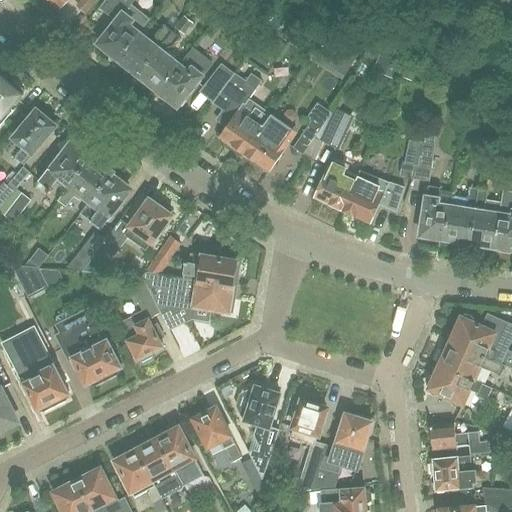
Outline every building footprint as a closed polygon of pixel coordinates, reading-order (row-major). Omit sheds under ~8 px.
[(50,0),(60,10),(70,0),(50,0)] [(87,0),(81,0),(76,6),(85,15),(94,6),(87,0)] [(99,44),(118,59),(141,31),(150,19),(140,12),(132,5),(135,0),(108,0),(108,1),(124,13),(99,44)] [(175,27),(182,33),(191,21),(184,16),(180,22),(175,27)] [(141,31),(118,59),(120,61),(120,64),(125,68),(129,68),(138,75),(160,47),(173,31),(165,25),(156,36),(157,44),(141,31)] [(173,31),(160,47),(138,75),(148,83),(148,87),(152,90),(156,90),(157,90),(180,63),(164,50),(171,47),(179,37),(173,31)] [(180,63),(157,90),(178,107),(212,63),(192,47),(180,63)] [(409,52),(383,50),(373,72),(396,82),(409,52)] [(472,73),(474,58),(462,56),(460,71),(472,73)] [(477,56),(473,75),(501,77),(503,58),(477,56)] [(511,57),(504,57),(502,74),(501,94),(511,94),(511,57)] [(400,77),(413,83),(420,68),(407,62),(400,77)] [(215,101),(235,75),(224,66),(201,95),(213,104),(215,101)] [(245,155),(263,128),(265,129),(269,122),(273,115),(273,114),(250,98),(257,87),(236,73),(235,75),(215,101),(224,108),(217,119),(228,126),(220,137),(245,155)] [(0,126),(4,122),(13,112),(10,109),(25,92),(14,82),(11,85),(0,75),(0,126)] [(353,106),(341,101),(334,116),(322,142),(341,150),(354,120),(348,117),(353,106)] [(24,164),(56,126),(46,117),(48,115),(42,110),(40,112),(37,109),(12,138),(24,148),(16,157),(24,164)] [(269,122),(265,129),(263,128),(245,155),(270,172),(297,133),(285,124),(273,115),(269,122)] [(322,129),(312,123),(294,148),(304,155),(322,129)] [(51,191),(57,183),(65,189),(67,188),(91,156),(89,153),(88,154),(76,144),(74,147),(72,145),(65,154),(62,152),(39,182),(51,191)] [(413,176),(413,180),(416,166),(419,167),(421,156),(405,153),(400,173),(413,176)] [(67,188),(65,189),(67,190),(59,202),(67,208),(77,196),(88,204),(113,172),(104,166),(106,162),(96,155),(94,158),(93,157),(94,155),(92,154),(91,156),(67,188)] [(416,166),(413,180),(429,182),(434,158),(421,156),(419,167),(416,166)] [(358,177),(358,176),(346,171),(347,169),(334,163),(331,169),(329,168),(315,198),(343,210),(357,180),(358,177)] [(31,173),(24,168),(9,186),(15,191),(31,173)] [(114,171),(113,172),(88,204),(81,214),(101,230),(124,201),(122,199),(129,190),(126,188),(128,185),(116,175),(115,173),(116,172),(114,171)] [(361,172),(358,177),(357,180),(343,210),(371,223),(380,203),(387,205),(386,208),(397,211),(405,188),(393,184),(393,185),(362,173),(362,172),(361,172)] [(420,236),(445,240),(453,194),(440,192),(441,188),(429,187),(428,195),(427,195),(420,236)] [(453,194),(445,240),(447,240),(450,243),(455,244),(459,242),(470,244),(479,190),(469,188),(468,198),(453,196),(453,194)] [(493,247),(496,248),(501,214),(502,214),(502,212),(504,203),(487,201),(489,191),(479,190),(470,244),(482,246),(484,248),(490,249),(493,247)] [(15,222),(32,201),(23,194),(6,216),(15,222)] [(502,212),(502,214),(501,214),(496,248),(511,250),(511,194),(505,194),(504,203),(502,212)] [(159,207),(151,202),(149,200),(130,227),(124,235),(126,236),(134,242),(140,233),(153,242),(172,216),(170,215),(172,211),(161,204),(159,207)] [(95,257),(107,242),(96,233),(83,250),(94,258),(95,257)] [(197,276),(196,280),(234,287),(235,277),(239,276),(241,266),(237,263),(238,262),(220,259),(220,257),(220,256),(220,254),(220,253),(219,251),(218,250),(216,249),(215,249),(213,248),(212,248),(210,248),(209,249),(207,250),(206,251),(205,252),(204,253),(204,255),(203,256),(192,255),(190,263),(186,263),(185,263),(185,265),(184,274),(197,276)] [(30,261),(40,269),(48,257),(39,250),(30,261)] [(170,261),(159,254),(146,273),(160,275),(170,261)] [(84,272),(85,272),(94,279),(99,273),(99,272),(105,264),(95,257),(89,265),(85,271),(84,272)] [(35,295),(49,287),(40,269),(23,267),(12,266),(29,299),(35,295)] [(234,309),(236,300),(232,297),(234,287),(196,280),(194,280),(160,275),(146,273),(143,278),(161,313),(180,304),(195,306),(210,309),(229,312),(229,311),(234,309)] [(163,347),(161,342),(166,339),(159,325),(153,327),(149,319),(161,313),(143,278),(129,285),(141,309),(117,321),(137,361),(139,360),(140,364),(153,357),(151,353),(163,347)] [(91,309),(74,317),(67,313),(58,318),(58,326),(62,334),(57,336),(69,360),(73,358),(87,385),(92,382),(95,387),(118,375),(116,370),(122,367),(108,340),(107,341),(91,309)] [(474,321),(470,316),(463,315),(451,341),(493,360),(497,352),(498,353),(511,325),(488,315),(483,327),(474,322),(474,321)] [(25,345),(9,353),(23,379),(25,382),(25,383),(23,384),(37,410),(42,407),(45,412),(66,401),(63,397),(69,394),(53,365),(48,354),(34,328),(20,335),(25,345)] [(447,339),(436,363),(475,380),(481,366),(501,375),(505,366),(493,360),(451,341),(447,339)] [(474,380),(475,380),(436,363),(436,364),(440,366),(428,391),(433,396),(440,397),(441,395),(463,405),(470,390),(477,393),(476,396),(487,401),(492,389),(474,380)] [(281,394),(256,386),(255,388),(248,391),(252,398),(245,421),(258,425),(254,436),(260,448),(259,452),(254,451),(249,453),(262,480),(263,480),(279,430),(270,427),(281,394)] [(0,435),(1,435),(1,430),(17,422),(1,390),(0,388),(0,435)] [(315,445),(318,438),(319,434),(319,435),(327,409),(317,406),(318,402),(304,398),(303,401),(302,401),(291,438),(315,445)] [(242,458),(232,438),(216,408),(204,414),(198,413),(195,419),(193,419),(208,448),(220,442),(225,450),(227,449),(234,462),(242,458)] [(346,415),(331,463),(329,462),(334,448),(327,446),(313,489),(335,488),(343,466),(360,472),(374,425),(371,424),(372,423),(370,422),(371,419),(358,414),(357,418),(346,415)] [(467,447),(468,454),(488,451),(487,444),(479,445),(478,432),(456,435),(454,424),(431,427),(434,450),(467,447)] [(155,436),(182,488),(204,476),(199,465),(198,465),(196,461),(179,427),(170,432),(168,429),(155,436)] [(182,489),(182,488),(155,436),(134,447),(151,480),(155,488),(166,511),(167,510),(162,500),(182,489)] [(313,489),(327,446),(326,445),(322,456),(313,454),(302,486),(311,489),(313,489)] [(115,461),(130,491),(151,480),(134,447),(114,458),(116,461),(115,461)] [(437,490),(460,488),(476,486),(476,482),(484,481),(483,471),(471,473),(469,457),(458,458),(434,460),(434,461),(431,464),(432,475),(436,477),(437,490)] [(256,493),(266,488),(254,463),(243,467),(256,493)] [(89,472),(76,479),(93,511),(132,511),(125,499),(119,502),(116,497),(115,497),(101,469),(90,474),(89,472)] [(93,511),(76,479),(64,485),(65,487),(55,493),(64,511),(93,511)] [(158,511),(163,511),(166,511),(155,488),(151,489),(150,494),(154,503),(158,511)] [(321,491),(323,511),(366,511),(366,504),(372,501),(371,494),(365,491),(365,489),(343,491),(343,490),(321,491)] [(486,506),(477,507),(476,506),(439,510),(439,511),(497,511),(497,510),(511,507),(511,490),(484,489),(486,506)]
